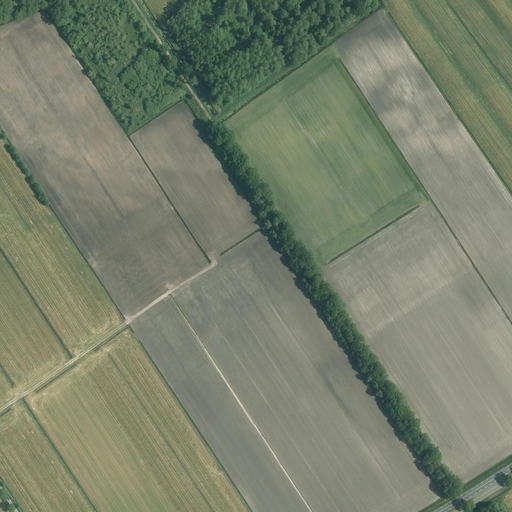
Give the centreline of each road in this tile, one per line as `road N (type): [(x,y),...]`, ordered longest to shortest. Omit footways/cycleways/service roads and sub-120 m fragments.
road 1 (track): [(131,0),(452,490)]
road 2 (track): [(0,410),(213,264),(210,257)]
